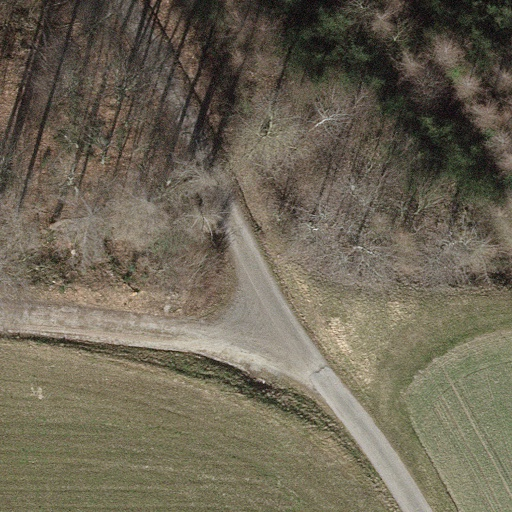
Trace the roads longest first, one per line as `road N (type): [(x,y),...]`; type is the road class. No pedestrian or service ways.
road 1 (track): [(116,0),(248,266),(414,511)]
road 2 (track): [(293,343),(0,329)]
